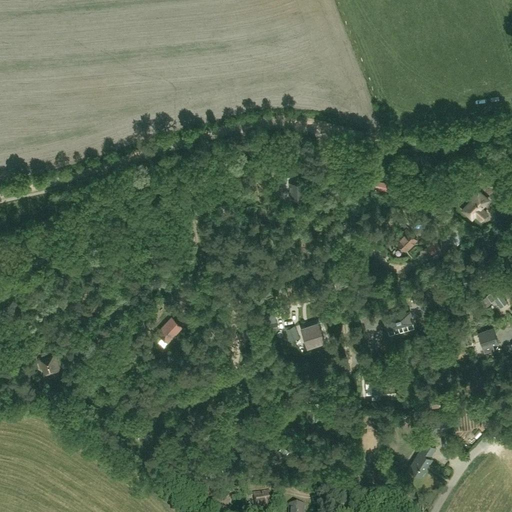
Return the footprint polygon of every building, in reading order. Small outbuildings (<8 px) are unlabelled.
[(388,183),(368,179),(367,187),(386,191),(388,183)] [(305,182),(289,183),(290,199),(305,198),(305,182)] [(465,206),(481,220),(487,213),(480,208),(488,199),(478,190),(465,206)] [(406,250),(416,240),(406,230),(396,240),(406,250)] [(505,240),(500,235),(495,241),(501,246),(505,240)] [(438,247),(433,240),(424,248),(430,254),(438,247)] [(466,285),(484,278),(480,268),(462,276),(466,285)] [(500,282),(508,276),(504,271),(496,277),(500,282)] [(367,299),(368,285),(350,283),(349,298),(367,299)] [(496,303),(497,305),(498,304),(500,306),(506,302),(500,294),(503,292),(498,286),(486,295),(491,301),(494,299),(497,303),(496,303)] [(281,295),(283,303),(292,300),(290,293),(281,295)] [(96,311),(102,302),(102,298),(97,294),(94,294),(87,305),(87,308),(93,312),(96,311)] [(491,302),(486,296),(481,300),(486,307),(491,302)] [(409,311),(404,313),(403,310),(390,314),(390,317),(385,318),(387,328),(412,321),(409,311)] [(171,317),(157,331),(167,341),(181,326),(171,317)] [(318,340),(324,338),(319,321),(300,327),(306,344),(310,343),(313,353),(321,350),(318,340)] [(137,331),(135,325),(122,328),(123,334),(137,331)] [(299,337),(295,325),(286,328),(290,340),(299,337)] [(482,347),(497,342),(493,328),(478,333),(482,347)] [(370,331),(372,342),(383,340),(380,329),(370,331)] [(60,369),(56,353),(37,358),(40,368),(42,368),(44,373),(60,369)] [(310,386),(329,388),(331,377),(312,374),(310,386)] [(378,380),(366,381),(366,393),(373,393),(373,397),(379,397),(378,380)] [(308,407),(307,418),(318,419),(319,409),(315,408),(317,400),(308,399),(307,407),(308,407)] [(424,424),(424,435),(438,434),(437,424),(424,424)] [(299,437),(289,432),(287,436),(297,441),(299,437)] [(245,445),(242,440),(244,439),(241,433),(225,443),(228,449),(232,447),(234,451),(236,454),(247,449),(245,445)] [(438,434),(424,435),(424,439),(435,446),(438,441),(438,434)] [(421,477),(433,458),(430,457),(436,447),(435,446),(424,439),(418,450),(419,450),(407,468),(421,477)] [(279,450),(269,463),(278,470),(281,465),(279,463),(288,452),(281,447),(279,450)] [(203,467),(208,476),(213,473),(214,475),(222,470),(214,460),(205,465),(203,467)] [(269,492),(254,494),(255,505),(260,504),(261,507),(263,507),(264,511),(269,511),(271,511),(270,506),(271,506),(269,492)]
